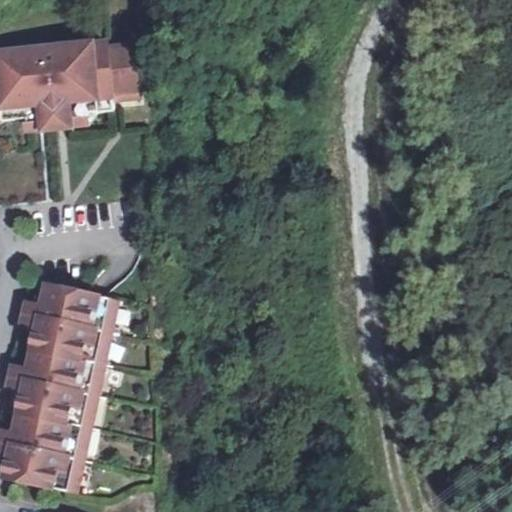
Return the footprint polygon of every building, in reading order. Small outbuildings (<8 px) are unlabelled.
[(0,112),(2,112),(2,108),(25,103),(28,116),(30,127),(41,125),(46,124),(47,126),(78,120),(78,117),(94,115),(92,102),(89,91),(114,86),(113,81),(140,75),(142,74),(134,32),(104,38),(103,33),(60,41),(59,39),(43,42),(44,44),(5,52),(6,58),(0,58),(0,112)] [(140,75),(113,81),(114,86),(114,87),(142,82),(140,75)] [(114,86),(89,91),(92,102),(116,97),(114,87),(114,86)] [(25,103),(2,108),(2,112),(4,121),(28,116),(25,103)] [(42,131),(41,125),(30,127),(28,116),(4,121),(0,123),(0,206),(49,202),(42,131)] [(111,298),(48,285),(44,306),(39,330),(30,369),(25,393),(16,434),(11,458),(6,478),(69,492),(75,465),(76,459),(77,454),(83,427),(89,400),(91,390),(98,358),(103,336),(105,325),(111,298)] [(120,300),(111,298),(105,325),(115,327),(120,300)] [(44,306),(28,303),(23,327),(39,330),(44,306)] [(115,327),(105,325),(103,336),(112,338),(115,327)] [(112,338),(103,336),(98,358),(108,360),(112,338)] [(108,360),(98,358),(91,390),(101,392),(108,360)] [(30,369),(14,366),(9,390),(25,393),(30,369)] [(101,392),(91,390),(89,400),(98,402),(101,392)] [(98,402),(89,400),(83,427),(92,429),(98,402)] [(92,429),(83,427),(77,454),(86,456),(92,429)] [(16,434),(1,430),(0,432),(0,455),(11,458),(16,434)] [(86,456),(77,454),(75,465),(84,467),(86,456)] [(84,467),(75,465),(69,492),(78,494),(84,467)]
